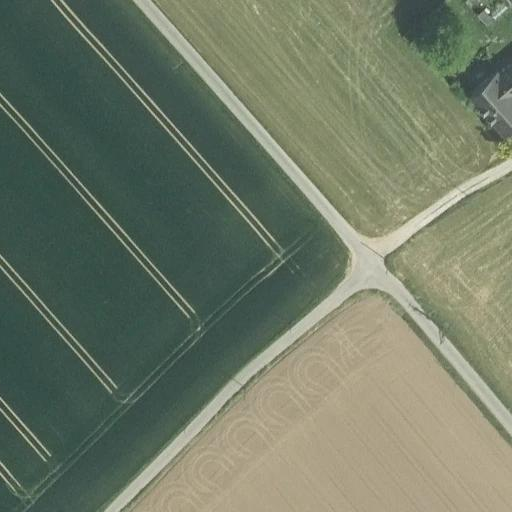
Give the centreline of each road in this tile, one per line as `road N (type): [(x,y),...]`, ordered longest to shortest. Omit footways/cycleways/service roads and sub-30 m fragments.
road 1 (unclassified): [(125,511),(384,260)]
road 2 (unclassified): [(384,260),(160,0)]
road 3 (unclassified): [(511,425),(384,260)]
road 4 (track): [(511,157),(384,260)]
